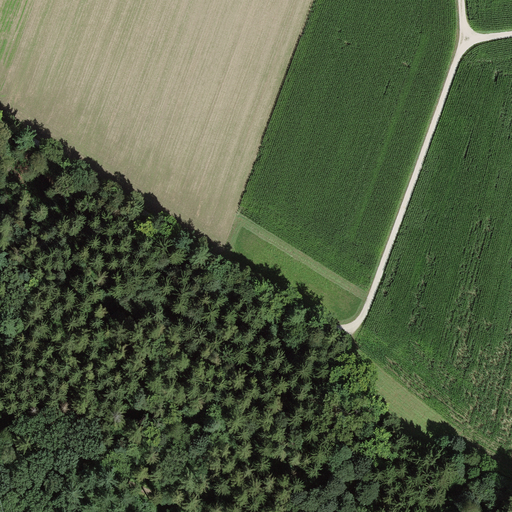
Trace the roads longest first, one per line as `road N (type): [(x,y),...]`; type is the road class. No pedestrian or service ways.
road 1 (track): [(461,0),(459,61),(356,327),(346,331),(277,299),(0,117)]
road 2 (track): [(193,511),(76,462),(0,452)]
